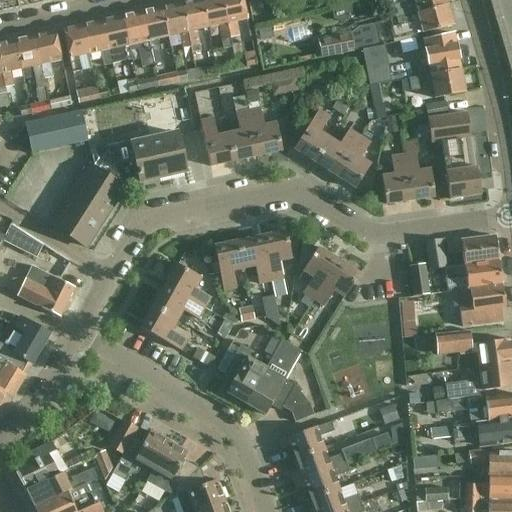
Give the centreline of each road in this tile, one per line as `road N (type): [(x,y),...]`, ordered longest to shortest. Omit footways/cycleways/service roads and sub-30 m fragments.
road 1 (residential): [(74,335),(103,277),(135,235),(165,215),(297,190),(373,235),(511,216)]
road 2 (residential): [(270,511),(232,428),(74,335)]
road 3 (residential): [(511,205),(462,0)]
road 4 (residential): [(0,28),(130,0)]
road 5 (residential): [(0,444),(74,335)]
